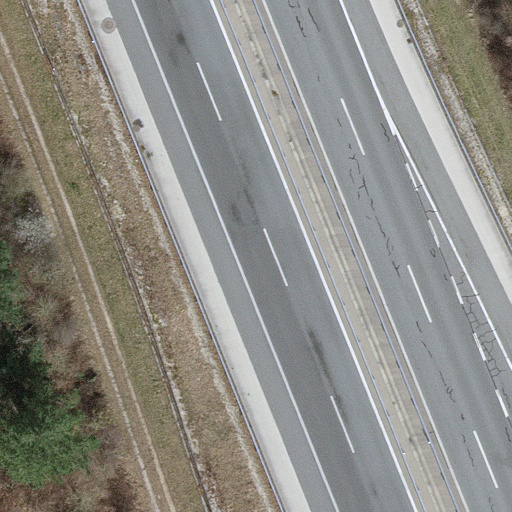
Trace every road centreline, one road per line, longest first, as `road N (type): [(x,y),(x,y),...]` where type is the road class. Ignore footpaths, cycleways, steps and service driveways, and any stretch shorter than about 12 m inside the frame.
road 1 (motorway): [(505,511),(300,0)]
road 2 (motorway): [(170,0),(374,511)]
road 3 (track): [(170,511),(0,56)]
